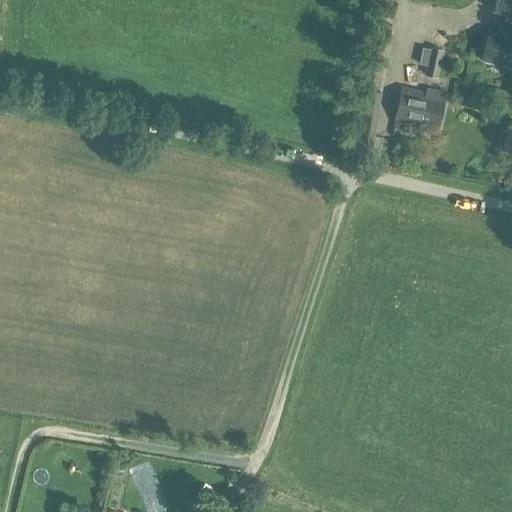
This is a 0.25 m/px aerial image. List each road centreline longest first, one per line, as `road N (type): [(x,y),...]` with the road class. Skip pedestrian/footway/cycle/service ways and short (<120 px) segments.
road 1 (unknown): [(263,450),(62,432),(40,447),(19,511)]
road 2 (unclassified): [(356,174),(511,209)]
